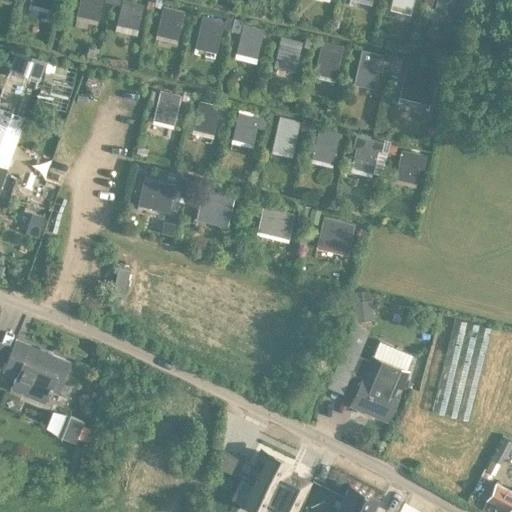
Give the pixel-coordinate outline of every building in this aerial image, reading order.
[(27,0),(26,5),(48,11),(50,0),(27,0)] [(76,0),(73,17),(95,22),(99,0),(76,0)] [(141,2),(131,0),(118,0),(113,22),(136,28),(141,2)] [(411,0),(388,0),(387,7),(409,13),(411,0)] [(456,0),(432,0),(430,14),(453,19),(456,0)] [(153,36),(175,42),(182,9),(161,3),(153,36)] [(193,42),(215,48),(222,18),(200,13),(193,42)] [(228,26),(230,15),(224,13),(221,25),(228,26)] [(236,28),(239,17),(232,15),(229,26),(236,28)] [(262,27),(240,22),(232,56),(254,61),(262,27)] [(307,46),(310,35),(304,33),(301,44),(307,46)] [(279,34),(271,65),(292,70),(299,39),(279,34)] [(321,39),(310,74),(332,79),(341,44),(321,39)] [(358,54),(350,83),(372,89),(381,53),(367,50),(366,56),(358,54)] [(389,60),(387,68),(388,68),(386,76),(394,78),(396,70),(400,55),(391,53),(390,58),(389,58),(389,60)] [(378,69),(385,71),(388,60),(380,59),(378,69)] [(396,95),(428,102),(433,82),(435,83),(438,72),(404,64),(396,95)] [(4,76),(0,86),(0,161),(5,164),(33,87),(4,76)] [(186,100),(189,90),(181,88),(179,98),(186,100)] [(149,120),(171,126),(179,94),(158,89),(149,120)] [(189,131),(210,136),(215,115),(218,103),(196,98),(189,131)] [(218,103),(215,115),(225,117),(229,102),(219,100),(218,103)] [(256,114),(235,110),(229,140),(250,145),(255,125),(262,126),(265,113),(256,111),(256,114)] [(276,118),(268,150),(290,155),(297,123),(276,118)] [(297,128),(305,130),(307,119),(299,118),(297,128)] [(307,119),(305,130),(311,131),(314,121),(307,119)] [(317,125),(308,160),(329,165),(338,130),(317,125)] [(350,160),(348,165),(370,171),(376,148),(379,148),(382,140),(354,133),(351,143),(346,160),(350,160)] [(376,148),(370,171),(380,174),(386,150),(388,139),(382,138),(382,140),(379,148),(376,148)] [(395,141),(388,139),(386,150),(393,152),(395,141)] [(145,147),(135,144),(134,150),(137,150),(136,153),(143,155),(145,147)] [(391,181),(413,186),(421,151),(400,146),(391,181)] [(184,191),(185,188),(187,179),(188,176),(178,174),(175,188),(184,191)] [(135,200),(167,208),(174,183),(141,175),(135,200)] [(187,179),(185,188),(193,190),(195,181),(187,179)] [(237,188),(234,202),(243,204),(247,190),(237,188)] [(193,217),(225,225),(232,196),(211,191),(211,192),(200,190),(193,217)] [(297,202),(294,217),(304,219),(307,204),(297,202)] [(261,204),(254,232),(286,240),(291,217),(283,216),(285,209),(261,204)] [(315,222),(318,208),(309,206),(306,220),(315,222)] [(25,230),(38,235),(45,216),(32,211),(25,230)] [(352,221),(322,214),(314,246),(344,253),(352,221)] [(349,299),(351,320),(372,317),(369,296),(366,297),(365,288),(352,290),(353,298),(349,299)] [(452,316),(429,409),(466,418),(488,325),(452,316)] [(1,368),(13,373),(7,387),(42,401),(47,388),(55,391),(68,360),(14,338),(11,344),(1,368)] [(355,354),(340,390),(351,395),(348,402),(384,418),(397,389),(406,368),(404,367),(410,352),(378,338),(372,353),(370,352),(367,359),(356,354),(355,354)] [(63,412),(54,433),(72,440),(80,419),(63,412)] [(510,440),(499,435),(491,450),(501,456),(510,440)] [(219,447),(211,462),(234,473),(241,458),(219,447)] [(260,449),(237,496),(269,511),(289,511),(305,480),(283,470),(287,463),(260,449)] [(511,511),(511,490),(494,481),(485,497),(506,509),(505,510),(509,511),(511,511)] [(367,511),(376,496),(347,482),(332,511),(367,511)]
